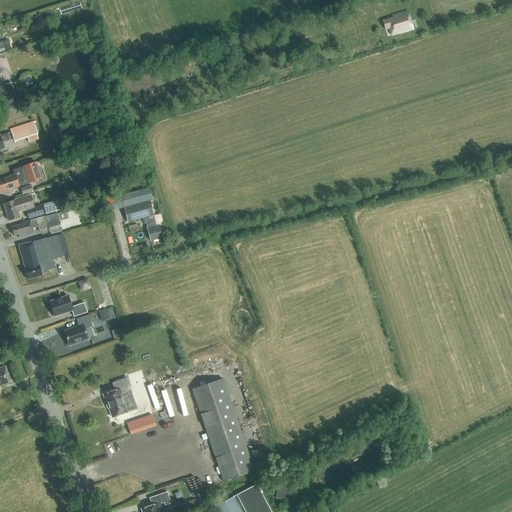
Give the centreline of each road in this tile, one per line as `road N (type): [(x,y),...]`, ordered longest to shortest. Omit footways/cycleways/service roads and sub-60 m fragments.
road 1 (track): [(0,169),(97,138),(136,110),(338,52)]
road 2 (tertiary): [(86,511),(0,261)]
road 3 (unknown): [(13,298),(132,254)]
